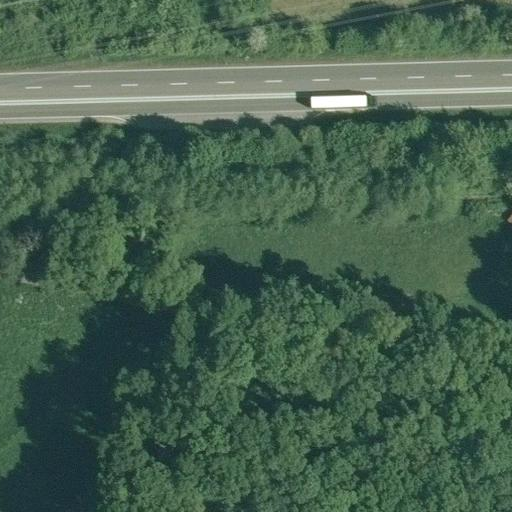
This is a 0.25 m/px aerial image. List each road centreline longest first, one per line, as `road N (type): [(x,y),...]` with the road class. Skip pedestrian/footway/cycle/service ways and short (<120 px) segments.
road 1 (residential): [(0,258),(511,321)]
road 2 (trunk): [(0,97),(511,82)]
road 3 (track): [(339,511),(344,441),(374,302)]
